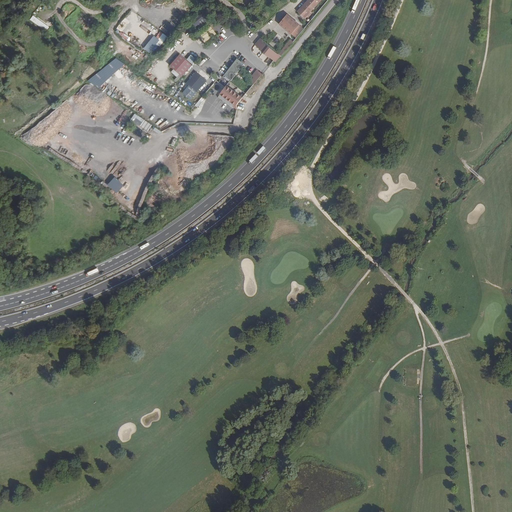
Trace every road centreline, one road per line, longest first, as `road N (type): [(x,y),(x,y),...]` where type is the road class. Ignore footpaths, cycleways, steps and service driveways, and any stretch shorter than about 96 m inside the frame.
road 1 (track): [(473,511),(461,397),(441,342),(311,192),(312,165),(369,73),(401,0)]
road 2 (trunk): [(0,322),(111,282),(226,208),(321,103),(377,0)]
road 3 (trunk): [(361,0),(289,122),(217,196),(112,265),(40,293)]
road 4 (unclassified): [(335,0),(259,88),(241,126),(190,130)]
